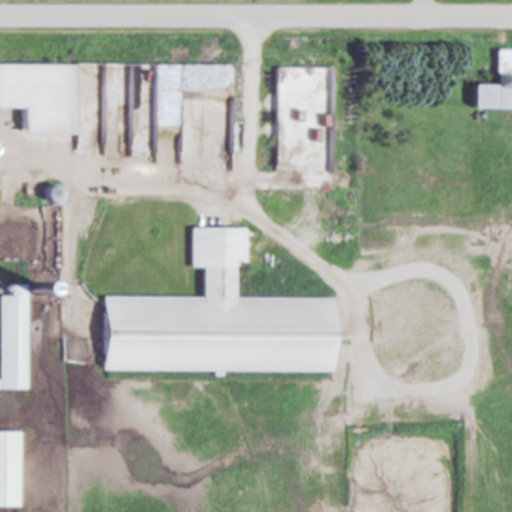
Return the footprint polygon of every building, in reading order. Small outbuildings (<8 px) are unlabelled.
[(464,110),(511,111),(511,86),(506,86),(506,52),(489,52),(488,87),(465,86),(464,110)] [(0,109),(14,110),(14,136),(67,137),(68,67),(0,66),(0,109)] [(93,373),(207,373),(207,374),(324,374),(324,300),(228,300),(227,270),(240,270),(239,230),(184,230),(184,270),(194,270),(195,299),(93,299),(93,373)] [(0,391),(21,392),(22,296),(28,296),(28,294),(34,294),(34,284),(4,284),(4,298),(0,297),(0,391)] [(15,434),(0,433),(0,509),(13,510),(15,434)]
